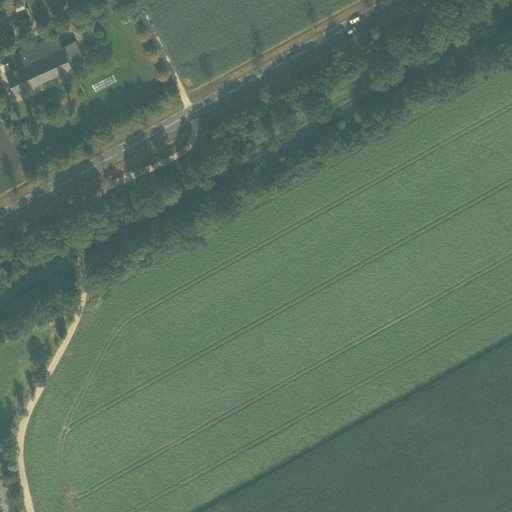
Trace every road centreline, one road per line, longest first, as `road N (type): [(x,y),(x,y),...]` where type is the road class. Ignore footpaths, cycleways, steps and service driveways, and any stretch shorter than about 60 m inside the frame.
road 1 (track): [(30,511),(17,441),(74,318),(78,243),(91,209),(196,140),(191,113)]
road 2 (primary): [(0,217),(398,0)]
